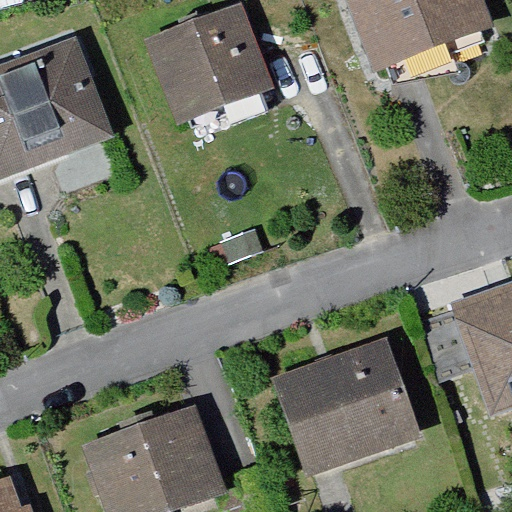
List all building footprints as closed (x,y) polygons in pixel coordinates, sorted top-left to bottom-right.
[(466,0),(322,0),(319,1),(352,85),(480,36),(466,0)] [(220,21),(125,53),(154,136),(249,103),(220,21)] [(53,55),(0,74),(0,183),(89,151),(53,55)] [(511,306),(444,330),(480,432),(511,420),(511,306)] [(375,350),(253,392),(286,490),(408,448),(375,350)] [(178,422),(61,459),(77,511),(203,511),(207,511),(178,422)] [(12,511),(4,489),(0,490),(0,511),(12,511)]
